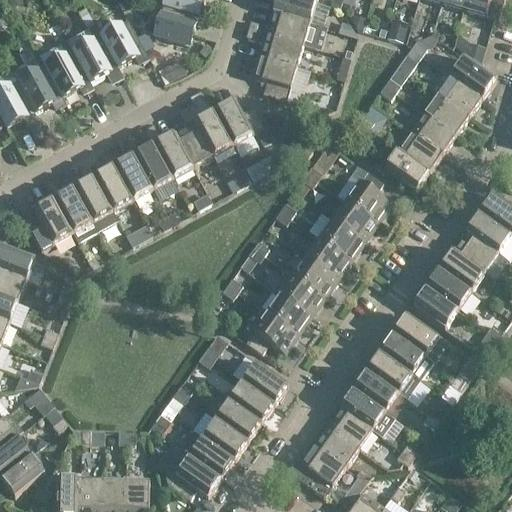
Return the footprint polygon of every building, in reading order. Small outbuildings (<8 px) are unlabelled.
[(130,0),(122,7),(127,12),(134,6),(130,0)] [(203,0),(165,0),(163,10),(198,20),(203,0)] [(316,7),(292,0),(278,0),(277,5),(273,18),(309,29),(316,7)] [(444,0),(420,0),(420,2),(442,8),(444,0)] [(467,0),(444,0),(442,8),(464,15),(467,0)] [(467,0),(464,15),(499,25),(505,0),(467,0)] [(198,20),(163,10),(154,40),(189,50),(198,20)] [(273,18),(269,32),(267,40),(303,51),(309,29),(273,18)] [(353,20),(351,25),(356,32),(362,34),(365,24),(353,20)] [(128,24),(100,40),(118,72),(146,57),(128,24)] [(251,26),(248,34),(267,40),(269,32),(251,26)] [(341,26),(338,37),(356,42),(357,41),(349,29),(341,26)] [(392,29),(388,43),(403,47),(408,30),(399,27),(399,31),(392,29)] [(87,33),(66,45),(90,87),(118,72),(100,40),(93,44),(87,33)] [(267,40),(248,34),(246,43),(265,48),(267,40)] [(303,51),(267,40),(265,48),(260,62),(297,73),(303,51)] [(90,87),(66,45),(40,60),(45,70),(63,102),(90,87)] [(412,53),(411,54),(422,61),(427,54),(416,46),(412,53)] [(470,49),(467,59),(481,69),(486,53),(470,49)] [(411,54),(398,72),(409,79),(422,61),(411,54)] [(168,62),(155,68),(163,85),(176,79),(168,62)] [(297,73),(260,62),(254,84),(267,88),(263,100),(287,107),(297,73)] [(343,62),(340,73),(348,75),(351,64),(343,62)] [(465,63),(451,82),(482,105),(496,86),(465,63)] [(12,75),(18,85),(35,117),(63,102),(45,70),(39,74),(33,64),(12,75)] [(398,72),(385,91),(395,99),(409,79),(398,72)] [(430,95),(438,101),(469,123),(482,105),(451,82),(443,77),(430,95)] [(35,117),(18,85),(0,94),(0,119),(7,132),(35,117)] [(385,91),(380,98),(391,105),(395,99),(385,91)] [(469,123),(438,101),(425,119),(456,142),(469,123)] [(236,107),(235,107),(215,118),(234,152),(265,134),(254,112),(242,118),(236,107)] [(193,109),(186,113),(193,124),(195,129),(202,125),(193,109)] [(363,121),(358,128),(369,136),(373,139),(386,121),(372,111),(365,122),(363,121)] [(193,124),(186,113),(178,117),(185,129),(193,124)] [(234,152),(215,118),(202,125),(195,129),(214,163),(234,152)] [(456,142),(425,119),(411,138),(442,160),(456,142)] [(358,128),(353,135),(364,143),(369,136),(358,128)] [(214,163),(195,129),(175,140),(194,174),(214,163)] [(153,131),(146,135),(152,146),(160,142),(153,131)] [(152,146),(146,135),(138,139),(145,150),(152,146)] [(442,160),(411,138),(398,156),(429,179),(442,160)] [(194,174),(175,140),(155,151),(173,185),(194,174)] [(313,156),(301,148),(288,166),(300,174),(313,156)] [(173,185),(155,151),(135,162),(153,196),(173,185)] [(113,152),(106,156),(113,168),(115,173),(133,207),(153,196),(135,162),(123,169),(113,152)] [(113,168),(106,156),(99,160),(105,172),(113,168)] [(429,179),(398,156),(385,175),(416,197),(429,179)] [(322,180),(312,172),(307,179),(317,187),(322,180)] [(133,207),(115,173),(95,184),(113,217),(133,207)] [(73,174),(66,178),(72,190),(80,186),(73,174)] [(247,176),(239,180),(245,191),(252,186),(247,176)] [(72,190),(66,178),(58,182),(65,194),(72,190)] [(368,178),(347,207),(378,230),(391,211),(376,200),(384,189),(368,178)] [(317,187),(307,179),(302,186),(312,194),(317,187)] [(118,227),(113,217),(95,184),(75,195),(98,238),(118,227)] [(98,238),(75,195),(55,206),(73,239),(78,248),(98,238)] [(511,212),(494,199),(480,219),(511,241),(511,239),(511,212)] [(73,239),(55,206),(35,217),(41,229),(30,235),(42,256),(73,239)] [(378,230),(347,207),(334,226),(364,248),(378,230)] [(296,217),(285,210),(280,216),(291,224),(296,217)] [(173,216),(167,220),(172,230),(179,226),(173,216)] [(291,224),(280,216),(275,223),(286,231),(291,224)] [(511,241),(480,219),(467,238),(498,260),(511,241)] [(364,248),(334,226),(320,245),(351,267),(364,248)] [(498,260),(467,238),(454,256),(485,278),(498,260)] [(351,267),(320,245),(307,263),(338,285),(351,267)] [(269,254),(258,247),(254,253),(265,261),(269,254)] [(35,264),(0,250),(0,275),(26,286),(35,264)] [(265,261),(254,253),(249,261),(259,268),(265,261)] [(485,278),(454,256),(440,275),(471,297),(485,278)] [(338,285),(307,263),(294,282),(325,304),(338,285)] [(26,286),(0,275),(0,300),(18,307),(26,286)] [(471,297),(440,275),(427,293),(458,316),(471,297)] [(325,304),(294,282),(281,300),(312,322),(325,304)] [(243,291),(232,283),(228,290),(238,298),(243,291)] [(238,298),(228,290),(222,298),(233,305),(238,298)] [(63,291),(60,299),(72,304),(75,296),(63,291)] [(458,316),(427,293),(414,312),(445,335),(458,316)] [(72,304),(60,299),(57,307),(69,312),(72,304)] [(18,307),(0,300),(0,324),(9,328),(18,307)] [(312,322),(281,300),(268,319),(299,341),(312,322)] [(299,341),(268,319),(246,349),(262,360),(269,350),(284,360),(299,341)] [(394,340),(425,362),(435,368),(448,349),(408,320),(394,340)] [(9,328),(0,324),(0,349),(1,350),(9,328)] [(493,329),(488,336),(498,344),(503,337),(493,329)] [(47,333),(43,342),(55,347),(59,339),(47,333)] [(498,344),(488,336),(474,356),(485,363),(498,344)] [(425,362),(394,340),(381,358),(412,380),(425,362)] [(55,347),(43,342),(40,350),(52,355),(55,347)] [(219,360),(209,352),(204,359),(214,367),(219,360)] [(421,387),(412,380),(381,358),(368,377),(399,399),(408,406),(421,387)] [(214,367),(204,359),(199,366),(209,374),(214,367)] [(288,391),(257,368),(243,388),(274,410),(288,391)] [(26,384),(39,389),(42,381),(30,376),(26,384)] [(460,376),(455,383),(465,390),(470,383),(460,376)] [(399,399),(368,377),(355,396),(386,417),(399,399)] [(465,390),(455,383),(450,390),(461,397),(465,390)] [(274,410),(243,388),(230,406),(261,429),(274,410)] [(193,397),(182,389),(177,397),(187,404),(193,397)] [(35,409),(45,401),(40,394),(30,402),(35,409)] [(386,417),(355,396),(341,414),(373,436),(386,417)] [(187,404),(177,397),(172,404),(182,411),(187,404)] [(261,429),(230,406),(217,425),(248,447),(261,429)] [(433,413),(428,420),(439,427),(444,421),(433,413)] [(373,436),(341,414),(328,433),(359,455),(373,436)] [(439,427),(428,420),(423,427),(434,435),(439,427)] [(58,438),(68,430),(62,423),(53,431),(58,438)] [(0,455),(16,443),(1,425),(0,425),(0,455)] [(248,447),(217,425),(204,443),(235,466),(248,447)] [(166,434),(155,426),(150,433),(161,441),(166,434)] [(359,455),(328,433),(315,451),(346,473),(359,455)] [(90,450),(91,437),(81,437),(81,449),(90,450)] [(91,437),(91,450),(104,450),(105,437),(91,437)] [(127,437),(119,437),(118,450),(127,451),(127,437)] [(136,437),(127,437),(127,451),(135,451),(136,437)] [(30,460),(16,443),(0,455),(0,483),(0,484),(30,460)] [(244,472),(235,466),(204,443),(191,462),(221,484),(231,491),(244,472)] [(407,450),(402,457),(412,465),(418,458),(407,450)] [(346,473),(315,451),(301,470),(296,467),(289,477),(325,503),(343,478),(346,473)] [(166,489),(170,492),(190,506),(197,496),(208,503),(221,484),(191,462),(181,455),(164,479),(166,489)] [(412,465),(402,457),(397,464),(408,472),(412,465)] [(45,478),(30,460),(0,484),(15,502),(45,478)] [(359,482),(368,488),(373,481),(362,473),(357,480),(359,482)] [(79,511),(80,485),(80,479),(57,479),(56,511),(79,511)] [(102,511),(104,486),(80,485),(79,511),(102,511)] [(125,511),(126,487),(104,486),(102,511),(125,511)] [(148,511),(149,487),(126,487),(125,511),(148,511)] [(32,502),(39,506),(45,494),(37,490),(32,502)] [(391,503),(398,508),(405,497),(398,492),(391,503)] [(53,498),(45,494),(39,506),(47,510),(53,498)] [(338,507),(344,511),(350,511),(354,507),(343,499),(338,507)] [(450,499),(442,510),(445,511),(455,511),(460,507),(450,499)] [(381,511),(364,500),(355,511),(381,511)]
